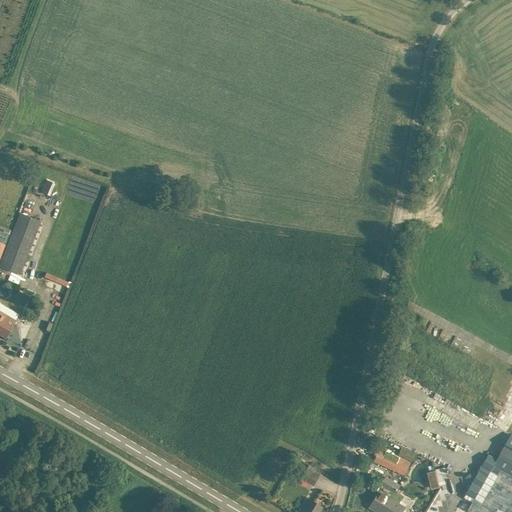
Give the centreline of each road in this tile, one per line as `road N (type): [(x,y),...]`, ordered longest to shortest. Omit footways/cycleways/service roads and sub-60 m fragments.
road 1 (unclassified): [(334,511),(432,38),(467,0)]
road 2 (secondary): [(240,511),(0,373)]
